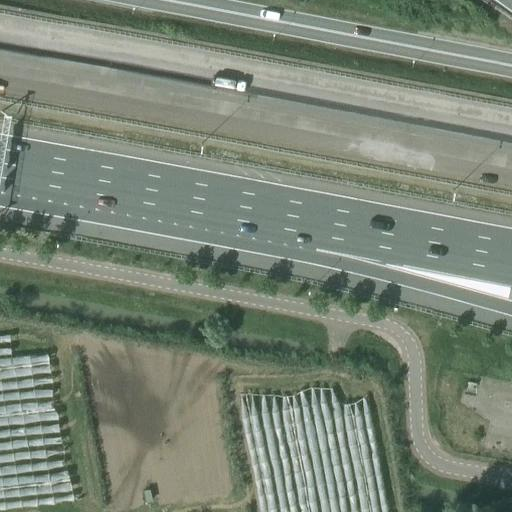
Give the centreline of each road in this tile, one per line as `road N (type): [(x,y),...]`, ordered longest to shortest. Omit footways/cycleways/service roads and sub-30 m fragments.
road 1 (unclassified): [(511,480),(426,456),(415,437),(414,358),(394,330),(0,256)]
road 2 (motorway): [(511,153),(0,61)]
road 3 (secondary): [(161,0),(511,66)]
road 4 (motorway): [(0,163),(316,223)]
road 5 (motorway): [(316,223),(511,309)]
road 6 (motorway): [(316,223),(511,260)]
